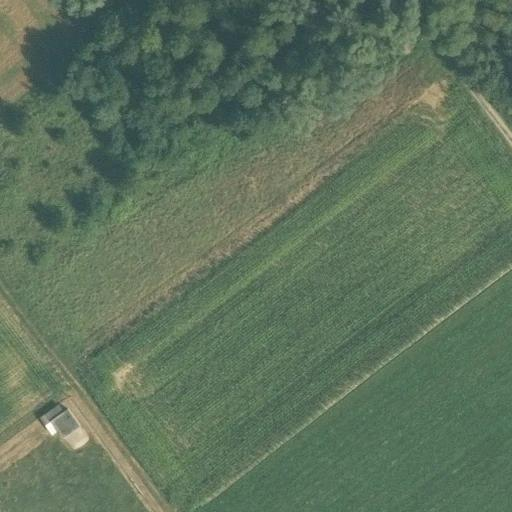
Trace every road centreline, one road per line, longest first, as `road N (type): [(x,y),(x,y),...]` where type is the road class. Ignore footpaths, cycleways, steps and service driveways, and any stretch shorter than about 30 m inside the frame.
road 1 (track): [(164,511),(0,284)]
road 2 (track): [(511,140),(410,10)]
